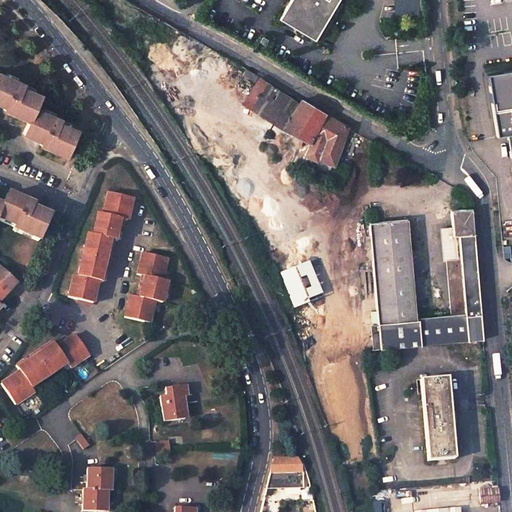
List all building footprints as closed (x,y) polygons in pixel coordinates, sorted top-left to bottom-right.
[(288,0),(277,19),(313,41),(337,0),(288,0)] [(257,74),(246,67),(242,74),(254,81),(257,74)] [(494,139),(504,137),(511,187),(511,71),(483,77),(494,139)] [(23,87),(0,76),(0,108),(3,109),(2,113),(27,124),(22,137),(39,145),(38,147),(52,153),(64,159),(75,135),(56,126),(58,123),(33,111),(39,98),(22,90),(23,87)] [(258,77),(242,102),(249,108),(267,81),(258,77)] [(283,93),(267,81),(249,108),(266,119),(283,93)] [(298,103),(283,93),(266,119),(281,129),(298,103)] [(347,127),(300,99),(298,103),(281,129),(309,142),(304,154),(315,160),(316,158),(333,166),(347,127)] [(129,196),(103,191),(98,213),(94,212),(89,234),(85,233),(76,276),(71,275),(66,297),(92,302),(94,293),(97,280),(102,281),(107,258),(110,239),(116,239),(118,228),(120,218),(125,219),(127,207),(129,196)] [(0,226),(12,232),(11,235),(36,246),(48,220),(39,216),(30,212),(31,208),(6,197),(1,209),(0,208),(0,226)] [(482,339),(471,211),(452,212),(453,227),(453,236),(454,244),(445,246),(449,286),(451,314),(415,317),(406,219),(369,223),(377,324),(379,349),(482,339)] [(444,227),(445,246),(454,244),(453,236),(453,227),(448,227),(444,227)] [(166,254),(141,249),(138,262),(136,271),(140,272),(138,283),(136,294),(129,293),(127,303),(124,315),(150,320),(155,298),(162,299),(166,278),(161,276),(166,254)] [(323,297),(308,262),(281,274),(295,308),(323,297)] [(13,288),(0,275),(0,301),(10,292),(13,288)] [(377,324),(364,324),(363,350),(379,349),(377,324)] [(32,353),(14,365),(18,371),(8,377),(0,382),(0,383),(14,405),(33,392),(29,386),(65,362),(69,367),(88,354),(73,333),(65,339),(54,346),(51,341),(32,353)] [(447,376),(420,379),(427,460),(454,458),(447,376)] [(185,385),(164,388),(165,396),(159,397),(162,421),(184,418),(181,396),(186,395),(185,385)] [(80,435),(75,438),(83,449),(88,445),(80,435)] [(167,440),(154,441),(156,448),(168,446),(167,440)] [(168,446),(156,448),(156,455),(169,453),(168,446)] [(297,458),(273,458),(270,473),(266,489),(302,487),(301,472),(297,458)] [(109,469),(87,469),(86,489),(82,489),(81,510),(104,510),(104,489),(108,489),(109,469)] [(480,502),(499,500),(497,484),(489,484),(490,488),(478,489),(480,502)] [(372,502),(372,511),(380,511),(379,501),(372,502)]
